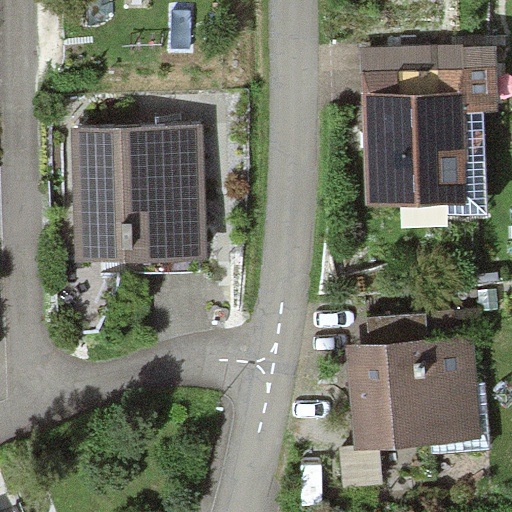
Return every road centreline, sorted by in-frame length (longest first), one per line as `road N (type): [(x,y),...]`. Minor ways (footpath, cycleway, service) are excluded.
road 1 (residential): [(18,0),(31,389),(262,354)]
road 2 (unclassified): [(262,354),(289,181),(287,0)]
road 3 (unclassified): [(227,511),(262,354)]
